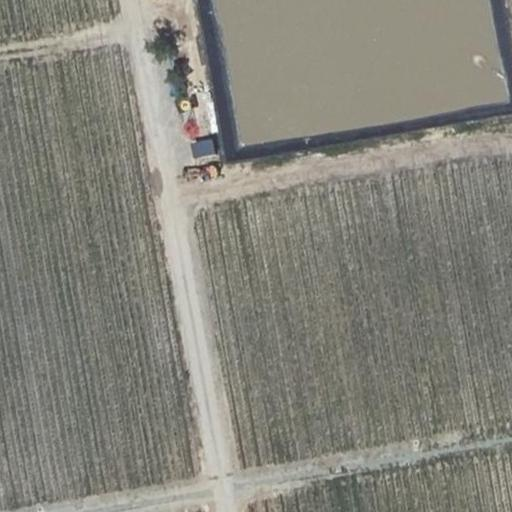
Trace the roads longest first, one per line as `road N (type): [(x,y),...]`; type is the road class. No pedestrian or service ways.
road 1 (track): [(511,149),(168,196),(130,0)]
road 2 (track): [(94,511),(511,432)]
road 3 (track): [(168,196),(223,511)]
road 4 (track): [(0,45),(133,20)]
